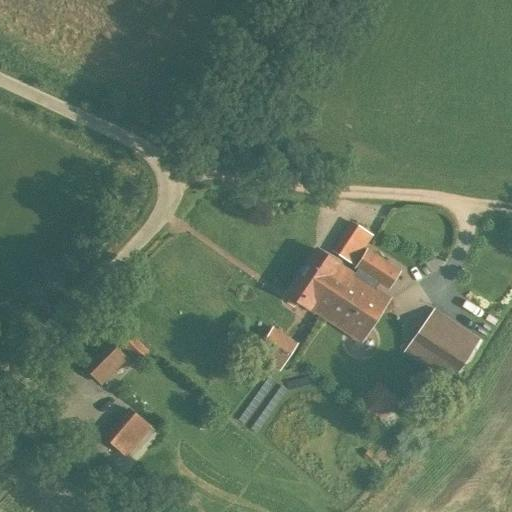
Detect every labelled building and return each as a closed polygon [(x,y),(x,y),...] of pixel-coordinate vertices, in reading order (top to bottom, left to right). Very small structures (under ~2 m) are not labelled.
[(308,307),(323,317),(351,273),(337,264),(337,263),(316,250),(287,294),(308,308),(308,307)] [(368,251),(353,275),(351,273),(323,317),(360,341),(389,298),(370,285),(373,280),(378,283),(390,265),(368,251)] [(432,309),(403,353),(450,384),(479,340),(432,309)] [(297,343),(272,326),(253,354),(279,371),(297,343)] [(120,344),(137,362),(148,351),(131,333),(120,344)] [(104,337),(79,363),(100,383),(125,358),(104,337)] [(356,404),(377,424),(399,400),(378,381),(356,404)] [(151,428),(127,407),(102,437),(126,457),(151,428)]
